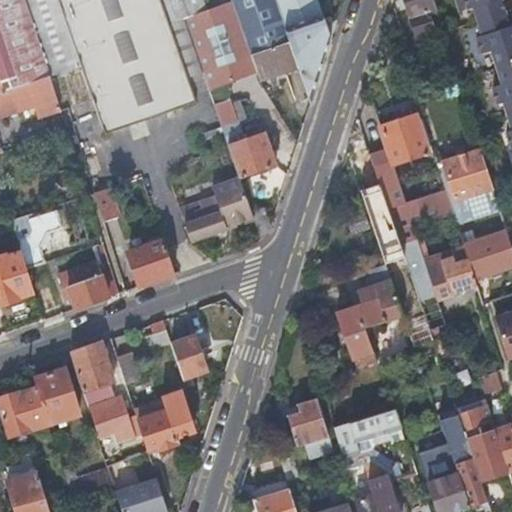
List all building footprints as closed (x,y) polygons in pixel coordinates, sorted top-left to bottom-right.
[(49,75),(79,65),(81,64),(59,0),(0,0),(0,91),(14,86),(49,75)] [(207,86),(202,71),(188,76),(160,0),(59,0),(81,64),(105,135),(127,128),(124,119),(181,98),(185,109),(194,107),(189,92),(207,86)] [(208,9),(204,0),(160,0),(188,76),(202,71),(184,17),(208,9)] [(286,29),(323,16),(317,0),(232,0),(238,16),(251,55),(290,42),(286,29)] [(401,0),(413,36),(433,30),(428,12),(435,10),(431,0),(401,0)] [(463,0),(466,10),(472,8),(477,21),(503,13),(499,0),(463,0)] [(251,55),(238,16),(213,25),(208,9),(184,17),(202,71),(207,86),(215,108),(228,104),(233,78),(230,71),(254,63),(251,55)] [(503,13),(477,21),(481,35),(475,37),(481,54),(490,51),(495,67),(511,61),(511,25),(508,27),(503,13)] [(310,103),(330,36),(323,16),(286,29),(290,42),(298,66),(310,103)] [(265,77),(298,66),(290,42),(251,55),(254,63),(256,70),(260,82),(265,80),(265,77)] [(424,61),(411,65),(420,94),(434,90),(424,61)] [(511,61),(495,67),(501,84),(491,87),(496,104),(502,102),(506,116),(511,113),(511,61)] [(254,63),(230,71),(233,78),(256,70),(254,63)] [(103,135),(105,135),(81,64),(79,65),(103,135)] [(60,108),(58,104),(49,75),(14,86),(0,91),(0,114),(21,108),(35,103),(38,115),(60,108)] [(127,128),(185,109),(181,98),(124,119),(127,128)] [(239,100),(228,104),(233,120),(236,119),(236,120),(244,117),(239,100)] [(228,104),(215,108),(221,126),(239,176),(275,164),(265,133),(263,133),(262,130),(255,129),(241,133),(236,120),(236,119),(233,120),(228,104)] [(431,151),(419,113),(414,115),(426,153),(431,151)] [(426,153),(414,115),(378,126),(390,164),(426,153)] [(454,199),(492,187),(479,149),(442,161),(450,187),(454,199)] [(254,218),(250,209),(239,177),(212,186),(215,196),(226,227),(254,218)] [(397,183),(380,189),(391,221),(407,267),(417,297),(419,301),(435,295),(421,255),(412,227),(451,214),(443,189),(403,202),(397,185),(397,183)] [(94,191),(104,220),(120,215),(111,186),(94,191)] [(499,211),(492,187),(454,199),(450,187),(443,189),(451,214),(455,226),(499,211)] [(191,239),(226,227),(215,196),(201,201),(203,209),(184,215),(186,223),(185,223),(191,239)] [(260,237),(270,228),(262,206),(250,209),(254,218),(260,237)] [(21,249),(27,266),(44,261),(40,245),(48,231),(62,226),(57,209),(30,218),(33,227),(30,234),(18,238),(21,249)] [(22,220),(21,214),(11,217),(14,227),(20,225),(22,220)] [(461,244),(463,249),(472,279),(511,265),(511,251),(507,236),(505,230),(461,244)] [(175,271),(164,238),(129,250),(140,284),(175,271)] [(384,265),(402,314),(413,346),(432,340),(428,329),(425,321),(414,324),(410,311),(406,301),(417,297),(407,267),(396,271),(394,264),(398,263),(393,247),(379,251),(384,265)] [(19,295),(34,290),(27,266),(21,249),(7,254),(6,252),(1,254),(0,252),(0,302),(20,297),(19,295)] [(435,295),(436,298),(462,290),(460,284),(473,280),(472,279),(463,249),(429,259),(426,254),(421,255),(435,295)] [(76,306),(108,295),(99,267),(109,264),(107,258),(59,273),(66,296),(72,294),(76,306)] [(108,295),(118,291),(109,264),(99,267),(108,295)] [(384,265),(359,273),(364,289),(356,291),(361,306),(334,314),(353,369),(375,361),(366,336),(374,334),(372,325),(402,314),(384,265)] [(460,284),(462,290),(474,286),(473,280),(460,284)] [(414,324),(425,321),(422,312),(416,314),(410,311),(414,324)] [(511,311),(493,317),(506,359),(511,357),(511,311)] [(163,319),(150,324),(153,333),(145,335),(149,348),(170,340),(163,319)] [(428,329),(432,340),(436,351),(446,348),(439,326),(428,329)] [(171,342),(182,378),(205,370),(194,335),(171,342)] [(100,341),(70,352),(82,391),(86,404),(117,393),(113,381),(100,341)] [(131,351),(116,356),(124,381),(125,382),(139,377),(131,351)] [(323,365),(313,368),(319,387),(329,384),(323,365)] [(64,368),(34,377),(37,388),(48,424),(78,414),(64,368)] [(495,371),(477,377),(482,392),(500,386),(495,371)] [(121,392),(127,390),(125,382),(124,381),(118,383),(121,392)] [(48,424),(37,388),(21,393),(20,391),(0,397),(0,406),(9,436),(48,424)] [(141,433),(146,450),(147,449),(157,446),(158,449),(178,442),(176,436),(194,430),(181,390),(162,396),(163,399),(133,409),(135,415),(141,433)] [(124,438),(141,433),(135,415),(128,417),(121,396),(90,406),(99,435),(121,428),(124,438)] [(296,404),(298,411),(287,415),(296,445),(303,443),(308,458),(320,455),(319,452),(332,449),(316,398),(296,404)] [(374,414),(392,408),(389,400),(371,406),(374,414)] [(488,477),(508,470),(495,431),(486,404),(456,413),(459,419),(473,464),(483,460),(488,477)] [(331,427),(343,463),(344,468),(371,460),(368,450),(359,453),(355,440),(370,436),(373,443),(388,438),(391,445),(404,441),(392,408),(374,414),(331,427)] [(469,505),(486,500),(473,464),(459,419),(440,425),(452,456),(469,505)] [(511,425),(495,431),(508,470),(511,469),(511,425)] [(285,477),(286,480),(298,477),(284,430),(272,433),(285,477)] [(368,450),(371,460),(390,472),(395,464),(371,449),(368,450)] [(32,453),(4,461),(7,473),(35,465),(32,453)] [(437,511),(455,511),(469,508),(469,505),(452,456),(422,466),(437,511)] [(371,460),(344,468),(347,477),(374,469),(371,460)] [(106,466),(65,480),(73,504),(114,491),(106,466)] [(399,469),(390,472),(397,476),(398,477),(398,479),(402,477),(399,469)] [(49,511),(37,472),(5,482),(14,511),(49,511)] [(355,501),(358,511),(395,511),(389,490),(384,475),(382,474),(367,479),(372,495),(355,500),(355,501)] [(295,511),(286,480),(285,477),(254,487),(249,489),(252,499),(255,511),(295,511)] [(114,492),(120,511),(166,511),(156,480),(114,492)] [(348,511),(358,511),(355,501),(355,500),(352,491),(343,494),(348,511)] [(306,511),(348,511),(343,494),(305,505),(306,511)]
